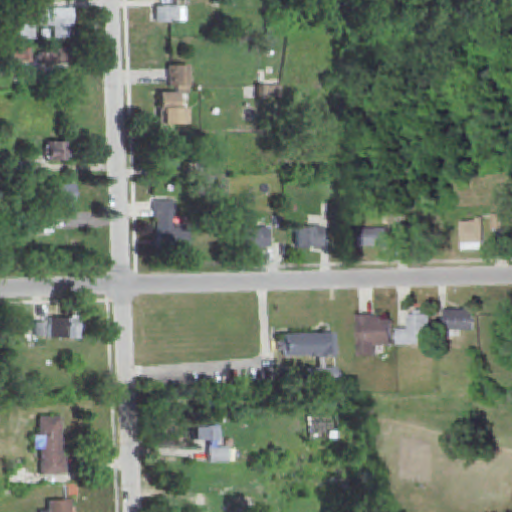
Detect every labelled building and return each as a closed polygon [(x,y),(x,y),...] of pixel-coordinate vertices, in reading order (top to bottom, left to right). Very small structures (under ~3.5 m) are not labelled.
[(153,7),(176,6),(176,8),(183,8),(183,22),(154,22),(153,7)] [(36,10),(71,9),(72,38),(52,39),(52,26),(37,27),(36,10)] [(32,42),(32,26),(6,26),(6,42),(32,42)] [(67,50),(38,50),(38,65),(67,65),(67,50)] [(158,93),(158,126),(178,125),(177,92),(188,92),(188,66),(167,66),(168,93),(158,93)] [(43,162),(69,162),(69,143),(43,143),(43,162)] [(73,185),(54,185),(54,214),(73,214),(73,185)] [(187,251),(187,230),(171,230),(171,201),(154,201),(154,251),(187,251)] [(503,216),(494,216),(494,238),(503,238),(503,216)] [(362,230),(386,229),(385,218),(406,217),(406,235),(388,236),(388,247),(363,248),(362,230)] [(295,228),(321,227),(322,248),(295,248),(295,228)] [(240,229),(266,228),(267,248),(240,249),(240,229)] [(483,251),(484,234),(463,233),(462,250),(483,251)] [(445,311),(474,311),(475,331),(446,332),(445,311)] [(410,317),(417,316),(416,312),(425,312),(425,316),(433,315),(434,345),(399,346),(399,330),(411,330),(410,317)] [(360,316),(375,316),(375,318),(383,318),(383,320),(393,320),(393,346),(377,347),(377,357),(361,358),(360,316)] [(80,339),(80,319),(45,319),(45,324),(34,324),(34,339),(80,339)] [(280,336),(332,333),(333,355),(281,357),(280,336)] [(35,418),(58,417),(59,458),(62,458),(63,466),(63,476),(38,477),(37,449),(31,450),(30,435),(36,435),(35,418)] [(217,428),(190,428),(190,441),(217,441),(217,428)] [(225,448),(205,448),(205,463),(225,463),(225,448)] [(45,502),(68,501),(68,511),(37,511),(46,511),(45,502)]
